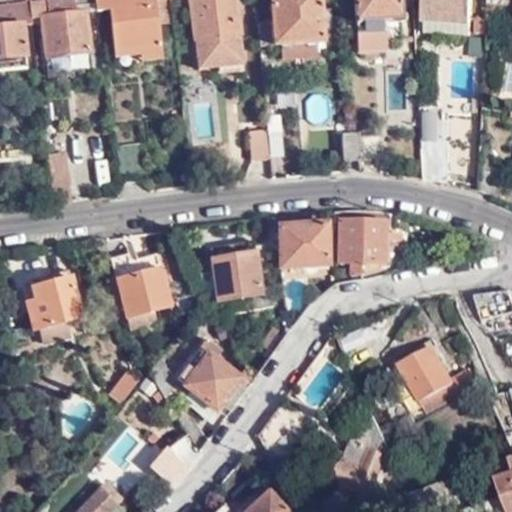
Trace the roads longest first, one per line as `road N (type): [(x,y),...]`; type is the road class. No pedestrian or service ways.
road 1 (residential): [(0,234),(363,189),(511,228)]
road 2 (residential): [(165,511),(216,461),(319,315),(363,295),(511,268)]
